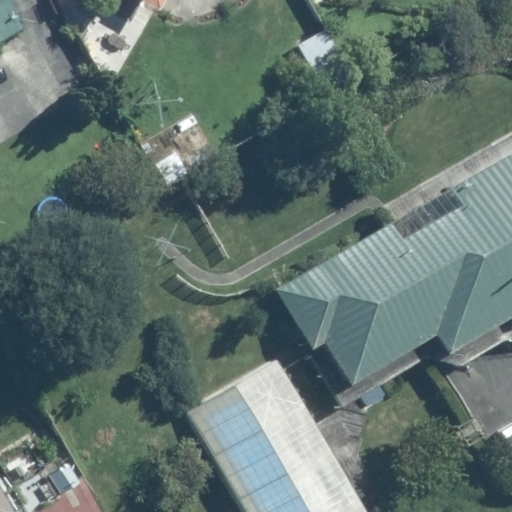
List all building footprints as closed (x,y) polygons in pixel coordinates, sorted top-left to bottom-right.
[(7,0),(0,0),(0,47),(26,34),(7,0)] [(137,0),(162,14),(169,0),(137,0)] [(386,223),(265,287),(300,354),(318,344),(341,388),(430,341),(438,356),(511,316),(511,155),(442,192),(448,204),(392,234),(386,223)] [(191,408),(246,511),(359,511),(281,360),(271,365),(191,408)] [(28,511),(103,511),(81,478),(28,511)] [(0,511),(14,511),(0,482),(0,511)]
